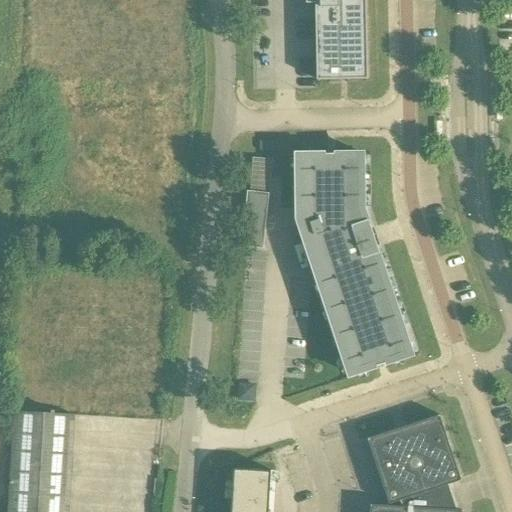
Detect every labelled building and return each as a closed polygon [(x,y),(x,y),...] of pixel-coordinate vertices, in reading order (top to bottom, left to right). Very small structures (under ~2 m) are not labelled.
[(33,0),(30,77),(158,82),(161,0),(33,0)] [(307,0),(307,4),(316,4),(318,81),(369,80),(367,0),(307,0)] [(273,141),(260,142),(260,151),(274,150),(273,141)] [(313,239),(333,297),(358,375),(420,355),(385,249),(383,249),(376,226),(377,226),(371,208),(370,154),(306,155),(307,219),(313,239)] [(273,175),(274,157),(254,156),(253,174),(273,175)] [(248,191),(241,247),(246,248),(263,249),(264,248),(262,248),(268,194),(269,195),(269,194),(248,191)] [(99,395),(162,398),(168,278),(65,272),(63,315),(103,317),(99,395)] [(259,352),(261,332),(244,330),(242,350),(259,352)] [(240,399),(257,400),(257,382),(241,381),(240,399)] [(15,412),(9,511),(68,511),(75,416),(15,412)] [(371,511),(462,511),(463,510),(459,510),(451,484),(462,480),(441,415),(369,439),(390,504),(401,501),(403,507),(372,505),(371,511)] [(274,511),(276,471),(239,469),(236,511),(274,511)]
